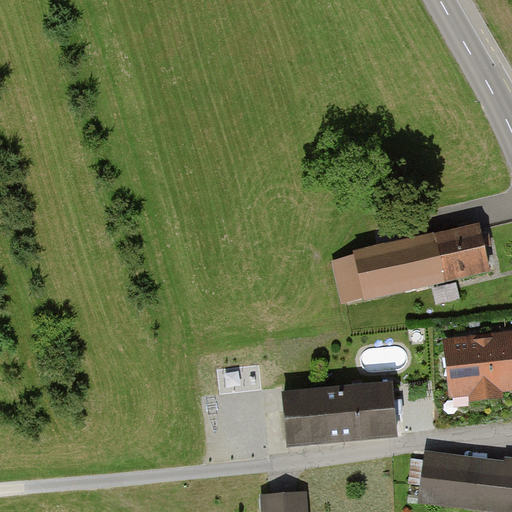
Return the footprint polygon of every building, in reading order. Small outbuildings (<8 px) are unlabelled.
[(501,270),(491,229),(365,258),(375,299),(501,270)] [(343,292),(363,289),(359,251),(338,254),(343,292)] [(511,337),(451,345),(456,391),(511,384),(511,337)] [(403,388),(289,399),(293,445),(407,434),(403,388)] [(511,465),(436,456),(431,501),(511,510),(511,465)] [(313,511),(312,495),(271,499),(272,511),(313,511)]
